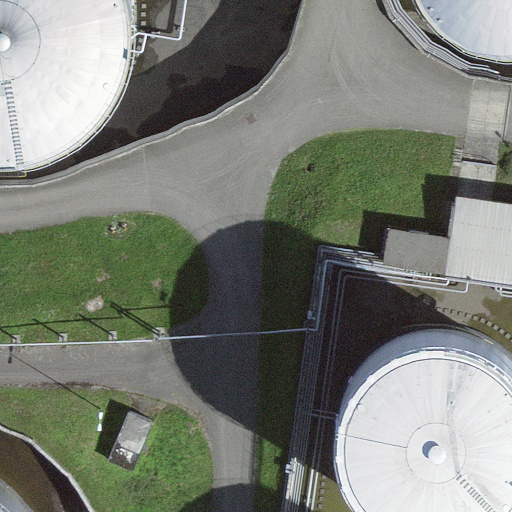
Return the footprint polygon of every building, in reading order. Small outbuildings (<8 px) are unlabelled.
[(0,0),(0,147),(2,148),(37,143),(77,124),(102,100),(124,62),(132,22),(128,0),(0,0)] [(511,0),(435,0),(447,14),(495,32),(511,28),(511,0)] [(511,278),(511,196),(456,190),(452,229),(390,221),(385,261),(328,254),(320,315),(350,319),(351,305),(457,318),(462,272),(511,278)] [(474,337),(434,330),(378,349),(346,387),(336,432),(346,474),(378,511),(379,511),(491,511),(511,494),(511,367),(504,356),(474,337)] [(0,511),(14,511),(4,498),(0,495),(0,511)]
